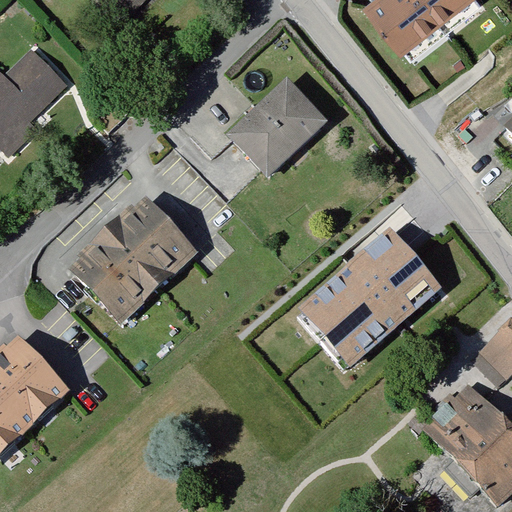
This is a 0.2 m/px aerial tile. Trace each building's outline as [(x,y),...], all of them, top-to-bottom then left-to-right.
[(88,0),(123,35),(157,0),(88,0)] [(377,0),(366,9),(399,52),(466,0),(377,0)] [(0,160),(6,167),(77,97),(31,51),(2,81),(0,79),(0,160)] [(291,82),(225,141),(265,187),(331,127),(291,82)] [(511,120),(500,133),(511,144),(511,120)] [(147,205),(67,278),(122,338),(202,266),(147,205)] [(389,244),(302,322),(350,375),(437,298),(389,244)] [(511,327),(465,368),(491,399),(511,381),(511,327)] [(15,344),(0,356),(0,461),(67,401),(15,344)] [(511,488),(511,431),(468,384),(420,428),(493,506),(511,488)]
